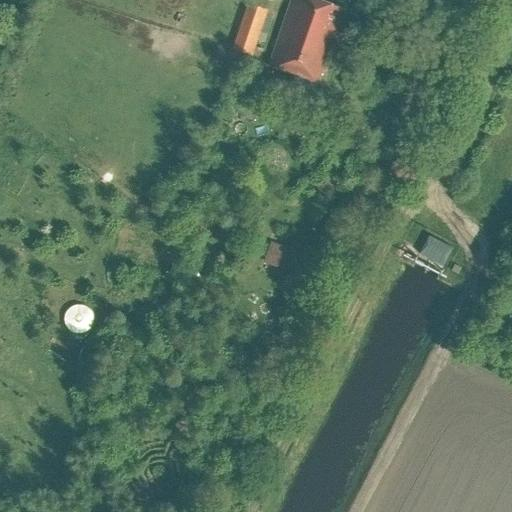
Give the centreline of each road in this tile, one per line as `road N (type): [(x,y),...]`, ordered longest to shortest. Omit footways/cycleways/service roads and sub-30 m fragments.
road 1 (track): [(511,11),(483,90),(431,190),(469,241),(476,267),(436,355)]
road 2 (track): [(431,190),(394,231),(249,511)]
